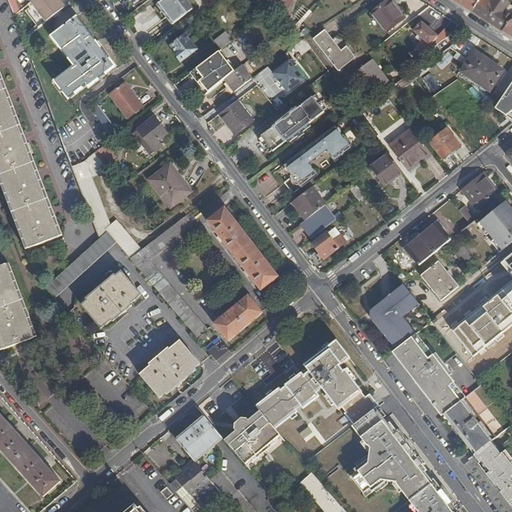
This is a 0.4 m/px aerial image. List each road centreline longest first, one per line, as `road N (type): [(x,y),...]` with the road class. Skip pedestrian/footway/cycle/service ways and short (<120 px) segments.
road 1 (tertiary): [(96,0),(321,291)]
road 2 (residential): [(87,481),(321,291)]
road 3 (tertiary): [(321,291),(490,511)]
road 4 (residential): [(321,291),(489,153)]
road 5 (residential): [(87,481),(0,382)]
road 6 (unknown): [(511,249),(444,307),(417,280)]
